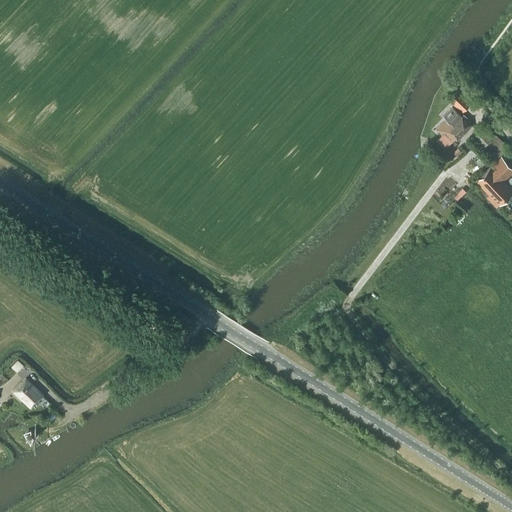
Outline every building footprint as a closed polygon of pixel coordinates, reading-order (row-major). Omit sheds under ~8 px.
[(462,112),(470,103),(458,91),(450,100),(462,112)] [(457,142),(472,126),(466,120),(468,119),(463,114),(461,116),(452,107),(443,116),(446,119),(436,129),(451,143),(454,139),(457,142)] [(483,124),(470,138),(481,148),(494,135),(483,124)] [(494,135),(481,148),(494,161),(508,148),(503,142),(503,141),(496,133),(494,135)] [(458,148),(453,152),(457,156),(461,151),(458,148)] [(499,204),(511,191),(511,188),(503,179),(511,171),(511,168),(501,156),(476,180),(499,204)] [(463,186),(455,194),(472,209),(479,201),(463,186)] [(31,407),(43,395),(26,378),(14,391),(31,407)] [(36,437),(36,432),(33,429),(28,429),(25,432),(25,437),(28,440),(33,440),(36,437)]
